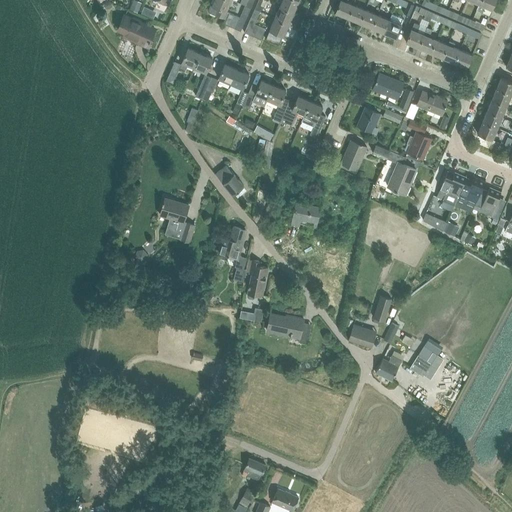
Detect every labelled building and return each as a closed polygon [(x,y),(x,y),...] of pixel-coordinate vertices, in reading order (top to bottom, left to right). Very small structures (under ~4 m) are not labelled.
[(135,0),(133,0),(132,4),(130,9),(138,12),(140,7),(142,3),(135,0)] [(227,9),(230,0),(214,0),(209,12),(223,18),(227,9)] [(263,7),(261,6),(263,0),(258,0),(254,9),(261,12),(263,7)] [(294,12),(299,0),(298,0),(282,0),(280,5),(280,6),(294,12)] [(348,17),(353,4),(347,2),(347,0),(340,0),(335,12),(348,17)] [(414,4),(403,0),(397,0),(396,3),(406,7),(404,13),(409,15),(414,4)] [(426,0),(423,0),(422,4),(434,10),(436,4),(428,1),(426,0)] [(480,0),(479,4),(476,10),(483,12),(485,6),(491,9),(495,0),(480,0)] [(289,24),(294,12),(280,6),(280,5),(277,4),(275,10),(278,11),(275,18),(289,24)] [(365,9),(353,4),(348,17),(360,22),(365,9)] [(448,9),(440,6),(436,4),(434,10),(446,15),(448,9)] [(241,31),(245,22),(251,7),(246,5),(242,13),(240,17),(235,28),(241,31)] [(429,22),(431,18),(433,12),(424,9),(416,5),(415,10),(419,12),(418,12),(425,15),(423,19),(429,22)] [(144,7),(142,13),(147,16),(150,9),(144,7)] [(377,14),(365,9),(360,22),(372,27),(377,14)] [(446,15),(458,20),(460,14),(451,11),(448,9),(446,15)] [(230,26),(235,15),(229,12),(224,24),(230,26)] [(384,32),(396,38),(405,17),(392,12),(389,19),(384,32)] [(444,17),(436,14),(433,12),(431,18),(434,19),(442,23),(444,17)] [(123,36),(137,42),(147,46),(150,39),(149,39),(154,27),(125,14),(118,29),(125,32),(123,36)] [(377,14),(372,27),(384,32),(389,19),(377,14)] [(464,16),(460,14),(458,20),(469,25),(472,20),(464,16)] [(240,17),(235,15),(230,26),(235,28),(240,17)] [(244,32),(250,35),(255,24),(256,19),(251,17),(244,32)] [(445,24),(454,28),(457,23),(444,17),(442,23),(445,24)] [(284,36),(289,24),(275,18),(269,30),(284,36)] [(485,25),(472,20),(469,25),(482,30),(485,25)] [(418,47),(424,34),(417,31),(419,25),(414,23),(406,42),(418,47)] [(466,33),(468,28),(457,23),(454,28),(466,33)] [(259,26),(255,24),(250,35),(255,37),(259,26)] [(266,28),(259,26),(255,37),(261,39),(266,28)] [(430,52),(436,39),(429,36),(432,29),(427,27),(424,34),(418,47),(430,52)] [(481,33),(468,28),(466,33),(479,38),(481,33)] [(442,57),(447,44),(436,39),(430,52),(442,57)] [(454,62),(460,49),(453,46),(455,43),(449,40),(447,44),(442,57),(454,62)] [(194,67),(200,53),(188,47),(181,64),(175,61),(167,80),(173,83),(179,69),(184,71),(187,64),(194,67)] [(472,54),(463,51),(460,49),(454,62),(467,67),(472,54)] [(213,58),(200,53),(194,67),(206,72),(213,58)] [(231,83),(237,69),(225,63),(218,78),(231,83)] [(249,74),(237,69),(231,83),(243,89),(249,74)] [(397,98),(400,92),(403,83),(379,73),(373,89),(397,98)] [(205,74),(200,86),(196,96),(202,98),(206,89),(212,77),(205,74)] [(218,80),(212,77),(206,89),(213,92),(218,80)] [(511,92),(511,81),(510,81),(501,77),(496,88),(511,95),(511,92)] [(252,84),(248,93),(243,105),(250,108),(256,94),(268,99),(274,85),(261,79),(258,87),(252,84)] [(273,118),(280,121),(289,100),(283,97),(286,90),(274,85),(268,99),(279,104),(273,118)] [(413,91),(406,88),(399,105),(406,108),(413,91)] [(506,106),(511,95),(496,88),(491,99),(506,106)] [(237,102),(243,105),(248,93),(242,90),(237,102)] [(419,100),(417,104),(418,105),(433,111),(442,115),(448,101),(422,90),(419,100)] [(295,103),(289,100),(280,121),(286,124),(287,123),(292,125),(297,113),(304,115),(310,101),(298,95),(295,103)] [(502,117),(506,106),(491,99),(487,110),(502,117)] [(393,102),(392,102),(388,100),(386,105),(391,107),(390,107),(396,109),(405,113),(407,109),(393,102)] [(310,101),(304,115),(301,121),(313,126),(310,134),(316,137),(325,116),(319,113),(323,106),(310,101)] [(237,114),(242,105),(236,103),(232,112),(237,114)] [(380,113),(375,111),(366,107),(357,125),(375,133),(377,128),(374,127),(380,113)] [(402,116),(386,108),(383,115),(400,122),(402,116)] [(502,117),(487,110),(482,121),(497,128),(502,117)] [(439,126),(444,128),(449,117),(444,115),(439,126)] [(251,131),(231,116),(227,121),(233,125),(248,136),(251,131)] [(403,120),(400,128),(406,130),(408,125),(424,132),(426,126),(411,119),(411,118),(405,116),(403,120)] [(492,139),(497,128),(482,121),(477,133),(492,139)] [(268,130),(264,136),(270,140),(273,133),(268,130)] [(432,138),(423,134),(415,131),(413,136),(410,135),(406,143),(410,145),(407,152),(421,158),(426,145),(429,146),(432,138)] [(261,159),(265,140),(260,138),(259,143),(255,158),(261,159)] [(366,147),(363,145),(353,141),(349,152),(346,151),(341,163),(357,170),(366,147)] [(385,159),(386,157),(389,150),(376,144),(373,152),(373,154),(385,159)] [(319,154),(309,149),(306,156),(316,160),(319,154)] [(397,163),(387,186),(406,193),(416,169),(404,164),(407,157),(390,150),(387,158),(397,163)] [(271,155),(264,154),(262,167),(269,168),(271,155)] [(233,195),(241,189),(244,186),(227,165),(216,174),(233,195)] [(459,194),(466,178),(467,174),(465,178),(448,171),(436,196),(454,204),(456,201),(459,194)] [(471,181),(466,178),(459,194),(465,197),(464,198),(476,203),(479,196),(486,179),(485,179),(484,183),(473,178),(471,181)] [(479,196),(476,203),(474,206),(475,206),(475,205),(481,207),(481,208),(492,213),(490,216),(491,216),(502,189),(500,193),(489,188),(484,199),(479,196)] [(184,221),(186,214),(189,205),(165,197),(160,213),(184,221)] [(315,229),(320,205),(296,200),(292,224),(299,225),(301,216),(308,218),(306,224),(314,225),(313,228),(315,229)] [(425,215),(423,220),(443,231),(446,222),(426,213),(425,215)] [(196,224),(187,222),(182,239),(192,241),(196,224)] [(446,225),(443,231),(454,237),(457,230),(446,225)] [(234,266),(237,267),(234,279),(245,282),(246,270),(244,269),(247,258),(238,255),(246,230),(234,226),(230,239),(223,237),(220,247),(219,252),(237,258),(234,266)] [(468,233),(464,239),(472,244),(476,237),(468,233)] [(148,254),(143,249),(137,251),(135,257),(140,261),(145,260),(148,254)] [(255,297),(256,295),(262,296),(268,267),(260,265),(261,261),(253,260),(250,273),(251,274),(247,293),(247,295),(249,298),(253,298),(255,297)] [(380,295),(373,317),(375,318),(374,321),(384,324),(392,298),(380,295)] [(261,321),(263,309),(255,307),(254,311),(250,310),(248,318),(261,321)] [(271,313),(269,323),(267,331),(299,339),(298,341),(307,343),(310,328),(302,326),(304,319),(295,317),(295,319),(271,313)] [(399,325),(392,322),(384,339),(391,342),(399,325)] [(371,347),(375,333),(376,331),(361,326),(354,324),(349,340),(371,347)] [(410,347),(414,339),(405,333),(400,341),(410,347)] [(428,340),(425,344),(424,345),(438,354),(439,353),(441,349),(428,340)] [(418,354),(410,366),(414,369),(419,372),(424,375),(437,354),(432,351),(427,360),(425,359),(418,354)] [(392,355),(389,361),(383,358),(375,372),(391,380),(399,366),(402,360),(392,355)] [(227,364),(219,381),(226,385),(235,367),(227,364)] [(249,458),(246,465),(245,464),(244,468),(245,468),(244,470),(242,475),(249,479),(250,476),(258,480),(261,474),(262,475),(266,465),(249,458)] [(352,463),(349,469),(359,475),(363,469),(352,463)] [(239,503),(248,508),(256,494),(254,493),(255,492),(248,487),(239,503)] [(278,488),(274,497),(272,502),(292,511),(294,506),(298,497),(278,488)] [(256,511),(267,511),(270,506),(260,502),(256,511)]
